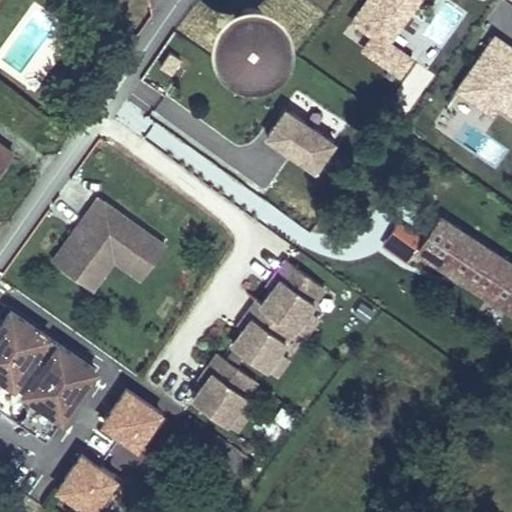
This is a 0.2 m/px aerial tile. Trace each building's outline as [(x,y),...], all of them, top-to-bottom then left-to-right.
[(421,0),(362,0),(341,30),(401,73),(413,57),(392,42),(421,0)] [(265,26),(266,20),(264,15),(261,10),(256,7),(250,6),(245,7),(240,11),(237,16),(236,21),(237,27),(240,32),(245,35),(251,36),(257,34),(261,31),(265,26)] [(511,49),(491,36),(454,93),(491,117),(493,106),(511,118),(511,49)] [(333,141),(281,106),(259,136),(312,172),(333,141)] [(61,110),(52,122),(66,132),(75,119),(61,110)] [(0,168),(12,152),(0,142),(0,168)] [(98,197),(80,222),(86,226),(59,264),(92,288),(114,258),(129,269),(152,236),(98,197)] [(511,264),(412,199),(396,224),(421,240),(417,246),(511,308),(511,264)] [(86,226),(80,222),(53,260),(59,264),(86,226)] [(417,246),(421,240),(396,224),(382,245),(407,262),(417,246)] [(165,244),(152,236),(129,269),(141,277),(165,244)] [(284,260),(273,275),(278,278),(271,288),(260,303),(255,299),(245,314),(250,317),(232,342),(266,367),(277,351),(294,328),(307,310),(323,288),(284,260)] [(278,278),(273,275),(266,285),(271,288),(278,278)] [(0,328),(0,399),(3,395),(13,402),(19,399),(25,402),(27,408),(24,413),(19,419),(47,439),(97,369),(14,309),(0,328)] [(317,317),(307,310),(294,328),(304,335),(317,317)] [(288,358),(277,351),(266,367),(276,374),(288,358)] [(193,397),(227,421),(238,405),(256,381),(217,353),(206,368),(211,371),(204,381),(193,397)] [(211,371),(206,368),(199,378),(204,381),(211,371)] [(128,390),(105,422),(137,446),(161,413),(128,390)] [(0,399),(0,405),(19,419),(24,413),(15,412),(12,408),(13,403),(13,402),(3,395),(0,399)] [(227,421),(237,428),(248,413),(238,405),(227,421)] [(82,454),(58,487),(91,510),(115,478),(82,454)]
